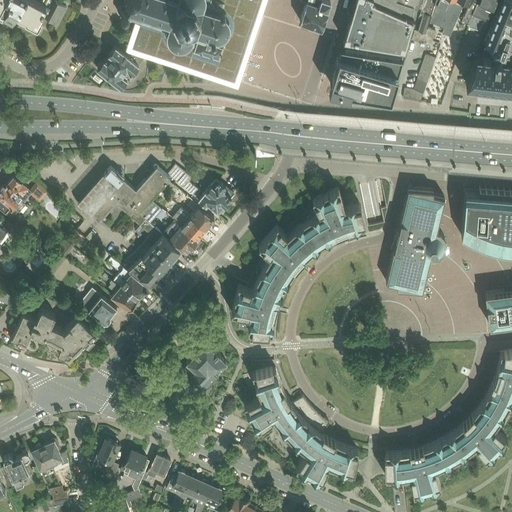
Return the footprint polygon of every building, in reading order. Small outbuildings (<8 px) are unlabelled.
[(0,0),(0,13),(13,20),(16,13),(36,23),(42,13),(45,15),(45,16),(57,23),(66,5),(57,0),(53,0),(52,0),(43,0),(42,3),(36,0),(0,0)] [(118,8),(117,8),(118,9),(118,10),(118,11),(119,11),(119,12),(120,12),(126,14),(126,16),(127,16),(127,17),(127,18),(128,18),(129,19),(130,19),(131,19),(132,19),(132,18),(133,18),(133,17),(137,18),(136,19),(140,21),(141,19),(139,24),(133,43),(132,46),(135,47),(147,51),(235,80),(261,0),(124,0),(123,5),(122,5),(121,5),(120,5),(119,6),(118,6),(118,7),(118,8)] [(306,0),(300,19),(319,25),(321,26),(329,0),(306,0)] [(414,16),(417,6),(417,5),(419,0),(354,0),(350,16),(347,24),(347,25),(345,33),(343,38),(344,38),(342,46),(341,46),(329,87),(349,93),(350,88),(355,89),(387,94),(391,95),(393,87),(398,72),(402,56),(404,48),(405,48),(409,35),(408,35),(412,21),(413,21),(414,16)] [(425,9),(427,0),(419,0),(417,5),(417,6),(425,9)] [(427,0),(425,9),(424,11),(431,13),(434,6),(435,0),(427,0)] [(431,13),(429,20),(445,27),(455,0),(435,0),(434,6),(431,13)] [(455,0),(445,27),(452,30),(464,2),(465,2),(468,3),(469,4),(471,0),(455,0)] [(493,4),(494,0),(471,0),(469,4),(468,3),(464,13),(462,19),(468,21),(469,22),(468,25),(478,28),(484,21),(487,17),(493,4)] [(511,0),(501,0),(485,41),(488,43),(493,45),(489,55),(483,55),(477,54),(466,81),(486,84),(486,86),(487,86),(487,84),(494,85),(494,87),(495,87),(495,85),(502,86),(502,88),(503,88),(504,86),(510,87),(510,89),(511,89),(511,87),(511,0)] [(427,26),(430,18),(431,13),(424,11),(418,29),(425,31),(427,26)] [(415,28),(412,38),(430,44),(435,29),(427,26),(425,31),(418,29),(415,28)] [(98,66),(97,67),(120,85),(127,77),(130,80),(136,73),(132,70),(141,59),(143,57),(147,51),(135,47),(129,55),(116,44),(115,46),(114,46),(113,47),(112,47),(112,48),(111,48),(111,49),(111,50),(111,51),(109,53),(110,53),(107,56),(105,59),(105,58),(104,59),(102,59),(101,59),(100,60),(99,61),(98,62),(98,63),(98,65),(98,66)] [(424,90),(435,55),(426,53),(414,88),(417,89),(424,90)] [(421,100),(424,90),(417,89),(415,99),(421,100)] [(117,203),(130,215),(135,209),(138,211),(144,205),(149,209),(155,201),(151,197),(160,187),(168,178),(171,175),(168,172),(156,162),(154,164),(155,166),(152,169),(150,168),(146,168),(144,174),(146,176),(136,187),(123,176),(123,175),(124,174),(125,170),(118,169),(117,170),(111,165),(79,201),(92,213),(92,212),(102,220),(117,203)] [(176,179),(184,168),(176,162),(168,172),(171,175),(176,179)] [(193,175),(184,168),(176,179),(196,195),(201,188),(189,179),(193,175)] [(0,192),(0,193),(0,205),(5,210),(8,212),(9,213),(10,213),(11,213),(13,213),(14,213),(16,212),(18,210),(19,208),(20,209),(26,202),(24,200),(27,197),(27,196),(31,192),(39,200),(41,197),(48,190),(37,181),(31,188),(28,186),(28,185),(21,179),(14,174),(9,181),(8,180),(5,184),(4,183),(0,187),(0,192)] [(223,211),(223,210),(226,206),(226,203),(225,203),(234,191),(216,176),(199,197),(206,204),(208,201),(220,211),(223,211)] [(168,178),(160,187),(165,192),(173,183),(168,178)] [(239,284),(233,310),(241,311),(239,327),(255,328),(258,349),(262,349),(260,329),(271,329),(272,322),(273,315),(275,308),(276,301),(279,294),(282,288),(285,282),(288,275),(292,269),(297,264),(301,258),(306,253),(312,248),(317,244),(323,240),(329,236),(336,232),(342,229),(349,227),(356,225),(363,223),(356,192),(341,196),(338,188),(314,198),(318,206),(304,214),(289,226),(284,231),(277,225),(260,244),(267,250),(263,255),(254,272),(249,285),(248,287),(239,284)] [(511,191),(505,191),(479,189),(465,188),(461,234),(466,237),(469,238),(471,240),(477,242),(482,244),(488,246),(493,248),(500,250),(501,250),(511,251),(511,287),(485,291),(490,324),(511,320),(511,191)] [(184,199),(180,205),(205,226),(208,223),(212,223),(214,220),(213,217),(214,216),(193,197),(188,203),(184,199)] [(164,265),(167,261),(180,246),(170,238),(150,221),(143,216),(149,209),(144,205),(138,211),(135,209),(130,215),(140,223),(136,228),(139,230),(143,226),(151,233),(147,238),(137,250),(123,263),(148,284),(149,282),(150,283),(153,280),(154,279),(155,279),(156,278),(156,276),(156,275),(160,270),(160,269),(164,265)] [(180,205),(172,215),(175,218),(197,236),(201,235),(203,233),(203,229),(205,226),(180,205)] [(149,209),(143,216),(150,221),(155,214),(149,209)] [(197,237),(197,236),(175,218),(165,230),(174,238),(186,247),(190,243),(191,244),(197,237)] [(390,344),(511,328),(511,232),(446,241),(422,245),(424,233),(396,226),(392,220),(368,225),(369,236),(374,275),(381,274),(390,344)] [(11,224),(5,230),(12,235),(17,229),(11,224)] [(126,240),(135,232),(130,228),(122,235),(126,240)] [(77,229),(68,239),(74,244),(82,234),(77,229)] [(3,245),(1,248),(15,259),(18,254),(4,243),(3,245)] [(138,297),(148,285),(148,284),(123,263),(112,254),(108,259),(120,269),(114,275),(121,281),(120,283),(105,271),(102,275),(110,282),(109,283),(115,288),(111,292),(129,307),(138,297)] [(0,299),(9,303),(5,307),(6,308),(15,299),(0,286),(0,299)] [(86,296),(79,302),(88,309),(104,320),(105,320),(107,320),(111,315),(110,313),(116,305),(101,293),(101,292),(93,286),(89,293),(86,296)] [(23,311),(16,328),(11,338),(25,345),(30,333),(49,341),(50,338),(61,343),(59,348),(73,355),(86,341),(89,344),(100,334),(79,313),(64,328),(51,322),(56,312),(42,306),(37,317),(23,311)] [(200,388),(227,360),(206,340),(187,360),(189,362),(187,364),(185,362),(180,368),(185,374),(188,372),(190,374),(187,376),(200,388)] [(260,370),(244,375),(245,380),(247,385),(249,389),(251,394),(253,399),(245,403),(258,425),(265,421),(267,423),(269,425),(270,427),(272,429),(274,432),(265,439),(284,457),(291,449),(293,451),(296,452),(298,454),(300,456),(302,457),(297,465),(320,478),(324,470),(328,472),(333,474),(338,476),(343,477),(348,479),(350,469),(369,474),(387,474),(387,484),(406,483),(413,481),(414,490),(440,483),(437,475),(445,472),(453,468),(460,464),(468,460),(475,455),(482,449),(487,456),(506,437),(499,432),(504,426),(511,414),(511,350),(501,352),(500,358),(499,365),(497,372),(495,378),(492,385),(489,391),(485,397),(482,402),(478,408),(473,413),(468,418),(463,423),(458,427),(452,432),(446,435),(440,439),(434,442),(428,444),(421,447),(414,449),(408,450),(401,451),(394,452),(387,452),(387,462),(370,462),(354,457),(356,448),(349,446),(342,443),(335,440),(329,436),(323,433),(317,429),(312,424),(307,420),(302,415),(297,409),(293,404),(289,398),(286,392),(282,386),(279,380),(277,373),(275,366),(265,369),(263,349),(258,349),(260,370)] [(52,439),(43,443),(51,461),(56,459),(58,462),(62,461),(63,463),(68,460),(68,461),(69,461),(66,456),(68,455),(68,456),(69,456),(66,449),(65,449),(65,450),(60,452),(59,448),(57,441),(57,439),(56,437),(55,436),(52,437),(52,439)] [(112,460),(118,445),(120,442),(117,441),(105,436),(100,447),(99,447),(96,454),(105,458),(101,466),(108,469),(105,474),(114,478),(119,463),(112,460)] [(42,442),(31,447),(42,469),(47,467),(45,464),(51,461),(43,443),(42,442)] [(124,460),(121,467),(129,471),(128,473),(135,476),(135,477),(132,483),(134,488),(138,486),(138,485),(144,469),(140,468),(146,454),(133,448),(130,449),(125,461),(124,460)] [(7,463),(1,466),(5,474),(10,486),(16,483),(17,486),(24,484),(25,480),(21,473),(24,471),(25,474),(34,470),(29,460),(29,459),(30,456),(29,452),(26,451),(22,453),(22,452),(14,456),(13,454),(10,453),(6,455),(4,457),(7,463)] [(157,452),(152,464),(151,466),(150,466),(148,471),(154,474),(156,469),(164,472),(170,458),(157,452)] [(172,473),(169,482),(179,487),(177,492),(176,496),(180,498),(190,474),(185,471),(184,470),(181,469),(180,469),(178,469),(176,474),(172,473)] [(193,498),(201,479),(200,478),(199,476),(196,475),(195,476),(190,474),(180,498),(178,503),(181,504),(186,494),(193,498)] [(199,511),(212,484),(207,481),(206,479),(203,478),(202,479),(201,479),(193,498),(192,500),(198,502),(195,511),(199,511)] [(212,484),(199,511),(205,511),(208,505),(210,501),(217,504),(223,489),(221,488),(221,486),(218,485),(217,486),(212,484)] [(119,503),(107,508),(107,509),(108,508),(109,511),(131,511),(129,506),(132,505),(130,499),(142,495),(138,486),(134,488),(119,495),(121,500),(118,501),(119,503)] [(67,489),(63,490),(57,491),(52,492),(53,498),(54,498),(68,495),(67,489)] [(156,491),(152,500),(157,502),(161,493),(156,491)] [(240,511),(247,501),(236,494),(230,504),(229,504),(226,510),(223,508),(220,511),(240,511)] [(69,501),(68,495),(54,498),(53,498),(52,498),(53,504),(69,501)] [(71,511),(69,501),(53,504),(52,498),(46,500),(50,508),(52,511),(71,511)] [(50,508),(46,500),(41,502),(45,510),(50,508)] [(255,511),(258,508),(247,501),(240,511),(255,511)]
